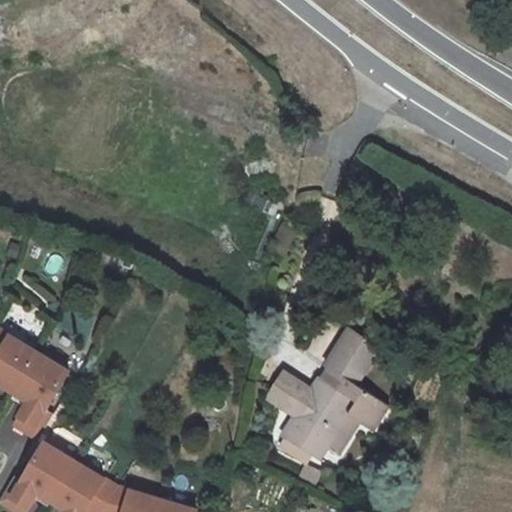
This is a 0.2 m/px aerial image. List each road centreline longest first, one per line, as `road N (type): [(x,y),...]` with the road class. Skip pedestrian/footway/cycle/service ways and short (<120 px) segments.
road 1 (secondary): [(285,0),(368,68),(511,150)]
road 2 (secondary): [(511,90),(365,0)]
